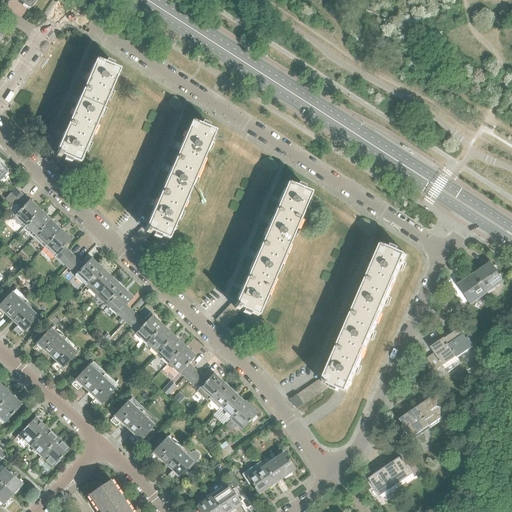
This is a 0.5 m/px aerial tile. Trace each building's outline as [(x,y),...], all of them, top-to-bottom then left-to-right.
[(15,0),(30,9),(35,0),(15,0)] [(83,90),(107,100),(120,71),(112,67),(113,65),(106,62),(105,64),(96,60),(94,65),(83,90)] [(92,135),(107,100),(83,90),(68,124),(92,135)] [(175,159),(199,169),(215,132),(209,129),(208,129),(209,126),(202,123),(201,126),(191,122),(179,151),(175,159)] [(79,165),(92,135),(68,124),(56,152),(53,151),(50,154),(59,162),(63,158),(65,158),(64,161),(71,164),(72,161),(75,162),(79,165)] [(59,162),(50,154),(44,160),(53,169),(59,162)] [(184,204),(199,169),(175,159),(172,167),(161,193),(184,204)] [(275,211),(299,222),(311,193),(303,190),(304,187),(301,186),(297,184),(296,187),(287,183),(284,190),(275,211)] [(10,204),(20,193),(15,189),(6,199),(10,204)] [(12,211),(24,198),(20,193),(10,204),(8,207),(12,211)] [(161,193),(146,228),(145,230),(152,234),(154,234),(153,237),(160,240),(161,237),(169,241),(184,204),(161,193)] [(23,229),(40,211),(34,205),(33,205),(29,201),(29,202),(24,198),(12,211),(8,215),(23,229)] [(33,239),(50,221),(50,220),(44,215),(40,211),(23,229),(33,239)] [(284,255),(299,222),(275,211),(260,245),(284,255)] [(33,239),(44,249),(60,231),(60,230),(61,230),(54,224),(50,221),(33,239)] [(133,236),(142,245),(152,234),(145,230),(146,228),(142,227),(133,236)] [(60,231),(44,249),(54,258),(63,266),(64,265),(72,256),(64,248),(71,240),(70,240),(71,240),(64,234),(60,231)] [(138,249),(142,245),(133,236),(130,241),(138,249)] [(270,288),(284,255),(260,245),(246,278),(270,288)] [(368,279),(392,289),(406,255),(399,252),(400,249),(393,246),(392,249),(382,245),(379,253),(368,279)] [(84,266),(72,256),(64,265),(75,276),(74,277),(82,284),(83,282),(86,285),(101,269),(91,259),(84,266)] [(475,275),(487,292),(494,287),(495,287),(503,282),(503,281),(501,282),(497,276),(499,275),(491,264),(475,275)] [(88,289),(95,296),(112,279),(101,269),(86,285),(89,288),(88,289)] [(487,292),(475,275),(459,286),(466,297),(468,296),(472,302),(479,297),(487,292)] [(258,317),(270,288),(246,278),(237,299),(235,304),(234,307),(242,310),(243,310),(242,313),(249,316),(250,314),(253,315),(258,317)] [(107,304),(122,288),(112,279),(95,296),(102,303),(104,301),(107,304)] [(377,323),(392,289),(368,279),(353,313),(377,323)] [(117,314),(127,324),(136,315),(131,310),(126,305),(133,298),(122,288),(107,304),(110,307),(108,308),(116,316),(117,314)] [(11,320),(28,302),(16,290),(12,293),(0,305),(0,317),(4,314),(11,320)] [(19,336),(37,317),(34,314),(37,310),(28,302),(11,320),(17,326),(13,330),(19,336)] [(232,303),(223,312),(232,320),(242,310),(234,307),(235,304),(232,303)] [(219,316),(228,325),(232,320),(223,312),(219,316)] [(363,356),(377,323),(353,313),(339,345),(363,356)] [(141,338),(146,343),(162,326),(161,325),(162,324),(156,319),(155,320),(152,317),(152,316),(145,323),(136,315),(127,324),(133,329),(136,332),(135,333),(139,336),(137,338),(139,340),(141,338)] [(224,329),(228,325),(219,316),(215,321),(224,329)] [(157,354),(173,336),(172,335),(172,334),(167,329),(166,330),(162,327),(163,327),(162,326),(146,343),(149,346),(148,348),(150,350),(151,348),(157,354)] [(49,356),(66,337),(57,328),(54,332),(51,329),(32,349),(38,354),(43,350),(49,356)] [(460,329),(445,339),(458,358),(474,347),(468,338),(467,339),(460,329)] [(168,364),(184,346),(182,345),(183,344),(178,339),(177,340),(173,337),(174,337),(173,336),(157,354),(160,357),(158,358),(160,360),(162,359),(168,364)] [(66,337),(49,356),(56,362),(52,367),(58,372),(76,353),(73,349),(76,346),(66,337)] [(434,353),(427,359),(436,372),(444,367),(446,369),(448,372),(456,367),(453,363),(459,359),(458,358),(445,339),(445,338),(431,348),(434,353)] [(347,393),(363,356),(339,345),(327,374),(324,381),(323,382),(328,385),(332,386),(332,387),(331,389),(338,392),(339,390),(347,393)] [(180,373),(189,382),(198,373),(188,364),(195,357),(193,355),(194,354),(188,349),(187,350),(184,347),(184,346),(168,364),(171,367),(169,368),(171,370),(173,369),(179,374),(180,373)] [(81,386),(88,392),(105,373),(92,361),(71,385),(77,391),(81,386)] [(105,373),(88,392),(94,398),(90,403),(96,409),(118,385),(105,373)] [(211,398),(224,384),(213,374),(206,381),(198,373),(189,382),(199,391),(201,389),(211,398)] [(328,385),(323,382),(324,381),(321,379),(313,385),(320,394),(332,386),(328,385)] [(211,398),(221,407),(234,393),(224,384),(211,398)] [(0,405),(10,395),(0,385),(0,405)] [(315,398),(320,394),(313,385),(308,388),(315,398)] [(315,398),(308,388),(302,392),(309,401),(315,398)] [(305,405),(309,401),(302,392),(298,395),(305,405)] [(221,407),(231,417),(244,403),(234,393),(221,407)] [(10,395),(0,405),(0,415),(1,415),(7,421),(21,406),(10,395)] [(297,410),(305,405),(298,395),(290,400),(297,410)] [(417,408),(429,426),(447,415),(434,396),(417,408)] [(120,422),(127,428),(144,410),(131,398),(110,421),(116,427),(120,422)] [(245,402),(231,417),(229,419),(231,420),(232,418),(242,427),(240,429),(241,431),(251,421),(252,422),(256,418),(255,416),(257,414),(245,402)] [(412,438),(429,426),(417,408),(399,420),(412,438)] [(144,410),(127,428),(133,435),(129,439),(135,445),(157,421),(144,410)] [(30,446),(46,429),(45,427),(39,421),(39,422),(35,418),(18,435),(22,439),(20,440),(22,442),(24,440),(30,446)] [(35,451),(41,457),(57,439),(56,438),(56,437),(51,432),(50,432),(46,429),(30,446),(33,449),(32,451),(34,453),(35,451)] [(0,441),(0,448),(2,450),(10,441),(5,436),(0,441)] [(165,465),(183,446),(174,437),(170,441),(167,438),(148,457),(155,463),(159,459),(165,465)] [(57,439),(41,457),(38,460),(43,464),(44,463),(46,461),(52,468),(54,465),(55,466),(60,461),(59,461),(69,450),(67,448),(68,448),(62,442),(61,443),(57,439)] [(183,446),(165,465),(172,471),(168,475),(174,481),(186,468),(188,470),(198,460),(199,458),(199,456),(199,454),(198,453),(196,452),(194,451),(191,452),(190,453),(183,446)] [(222,459),(233,452),(229,446),(218,453),(222,459)] [(284,454),(264,466),(274,483),(294,469),(284,454)] [(385,468),(397,485),(413,474),(404,461),(406,459),(404,457),(402,458),(402,457),(385,468)] [(260,462),(241,475),(248,485),(251,483),(258,494),(274,483),(264,467),(260,462)] [(40,476),(31,468),(31,467),(26,472),(35,481),(40,476)] [(0,473),(0,483),(13,495),(23,484),(5,468),(0,473)] [(397,485),(385,468),(369,479),(375,489),(380,497),(381,496),(397,485)] [(131,511),(124,501),(119,494),(110,480),(87,496),(86,494),(84,495),(95,511),(131,511)] [(0,502),(3,506),(13,495),(0,483),(0,502)] [(211,497),(221,511),(229,511),(240,505),(228,486),(211,497)] [(221,511),(211,497),(196,507),(199,511),(221,511)]
